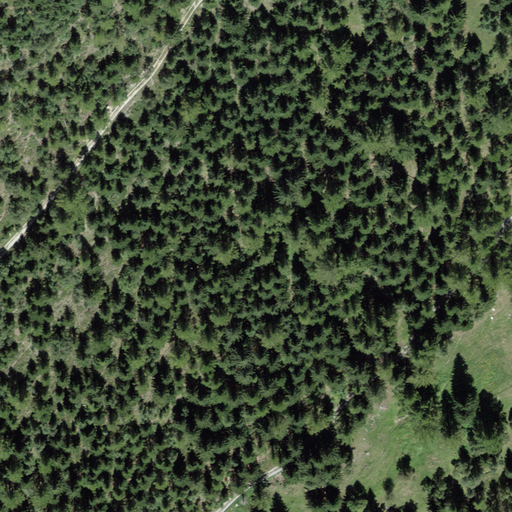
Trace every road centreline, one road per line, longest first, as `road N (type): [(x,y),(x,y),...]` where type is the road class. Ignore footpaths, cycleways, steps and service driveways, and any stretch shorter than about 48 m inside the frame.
road 1 (track): [(214,511),(241,485),(344,419),(453,321),(511,210)]
road 2 (track): [(194,0),(137,83),(0,246)]
